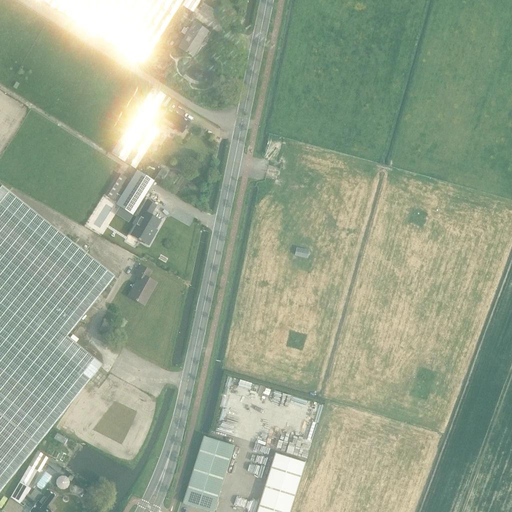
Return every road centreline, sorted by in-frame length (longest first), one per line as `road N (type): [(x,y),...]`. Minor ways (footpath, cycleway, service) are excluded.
road 1 (tertiary): [(176,434),(241,124)]
road 2 (unclassified): [(241,124),(202,112),(27,0)]
road 3 (tertiary): [(241,124),(266,0)]
